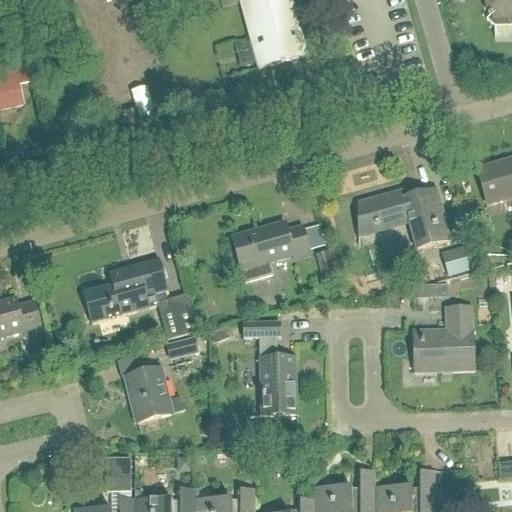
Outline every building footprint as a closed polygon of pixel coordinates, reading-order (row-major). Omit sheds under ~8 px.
[(218,0),(221,11),(241,5),(240,0),(218,0)] [(251,40),(298,28),(290,0),(240,0),(241,5),(251,40)] [(487,15),(490,18),(486,22),(494,30),(511,29),(511,28),(511,0),(485,0),(486,11),(489,14),(487,15)] [(306,59),(298,28),(251,40),(259,72),(291,63),(306,59)] [(319,45),(322,55),(338,50),(335,41),(326,43),(325,44),(319,45)] [(484,68),(487,78),(501,74),(498,64),(484,68)] [(0,113),(23,108),(19,90),(37,86),(32,67),(0,74),(0,113)] [(511,162),(477,172),(487,206),(511,199),(511,162)] [(450,243),(436,192),(412,198),(407,192),(357,206),(358,233),(404,220),(408,225),(416,252),(450,243)] [(479,231),(476,216),(464,219),(468,234),(479,231)] [(285,227),(232,242),(235,254),(244,286),(272,278),(269,265),(292,259),(293,263),(311,258),(303,230),(287,234),(285,227)] [(442,257),(448,278),(475,271),(470,249),(442,257)] [(323,280),(335,277),(329,254),(316,258),(323,280)] [(91,328),(107,323),(105,314),(117,311),(119,320),(149,311),(154,310),(157,309),(166,343),(198,335),(187,298),(167,303),(165,296),(168,295),(159,262),(109,276),(112,287),(82,295),(91,328)] [(419,263),(404,267),(407,279),(422,276),(419,263)] [(414,302),(428,302),(428,289),(414,289),(414,302)] [(15,303),(0,307),(0,340),(22,334),(23,338),(40,333),(33,305),(17,310),(15,303)] [(472,335),(471,312),(445,313),(446,333),(413,334),(415,376),(474,374),(473,334),(472,335)] [(243,326),(243,342),(258,342),(276,342),(280,342),(279,326),(243,326)] [(209,337),(213,348),(230,341),(225,330),(209,337)] [(165,349),(169,363),(198,356),(195,342),(165,349)] [(258,342),(259,361),(259,388),(262,388),(263,418),(297,418),(296,368),(277,368),(277,361),(276,342),(258,342)] [(134,428),(172,419),(172,417),(183,414),(180,401),(170,404),(161,370),(122,380),(134,428)] [(111,496),(111,511),(134,511),(135,503),(131,503),(130,496),(130,462),(106,462),(106,496),(111,496)] [(313,503),(315,503),(314,511),(375,511),(375,490),(375,475),(360,474),(360,490),(313,491),(313,502),(313,503)] [(375,490),(375,511),(434,511),(435,475),(419,475),(420,490),(375,490)] [(135,503),(134,511),(195,511),(195,503),(195,493),(194,493),(195,489),(184,489),(184,493),(180,493),(180,503),(135,503)] [(195,503),(195,511),(254,511),(254,492),(240,492),(240,503),(195,503)] [(314,511),(315,503),(313,503),(313,502),(299,502),(299,511),(314,511)]
